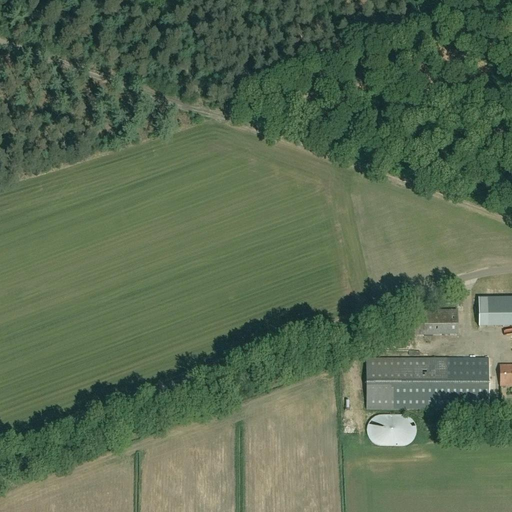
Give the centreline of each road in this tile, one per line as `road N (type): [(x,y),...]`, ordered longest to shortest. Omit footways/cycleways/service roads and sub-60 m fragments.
road 1 (unclassified): [(0,449),(358,316),(511,270)]
road 2 (track): [(0,42),(511,220)]
